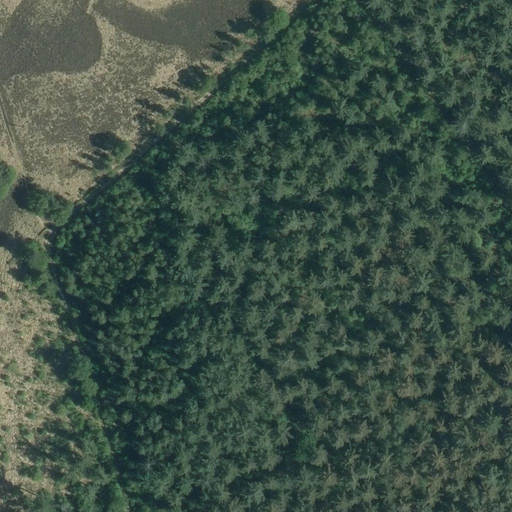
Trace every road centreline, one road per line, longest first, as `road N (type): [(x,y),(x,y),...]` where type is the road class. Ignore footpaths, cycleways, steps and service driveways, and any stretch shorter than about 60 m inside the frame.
road 1 (track): [(317,0),(46,240)]
road 2 (track): [(46,240),(132,511)]
road 3 (track): [(368,0),(511,198)]
